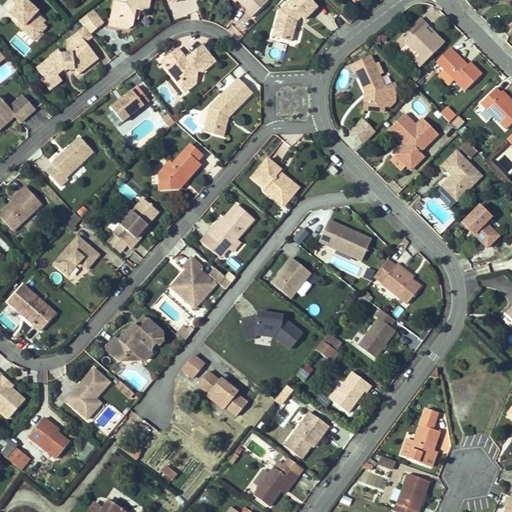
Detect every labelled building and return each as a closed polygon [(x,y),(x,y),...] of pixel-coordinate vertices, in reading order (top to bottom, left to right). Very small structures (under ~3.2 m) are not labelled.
[(20,29),(33,40),(44,27),(33,15),(37,11),(24,0),(10,0),(15,5),(8,13),(22,26),(20,29)] [(133,13),(137,10),(147,12),(149,0),(126,0),(126,4),(115,2),(110,25),(126,29),(133,24),(134,16),(133,13)] [(268,1),(266,0),(238,0),(239,1),(249,10),(253,16),(268,1)] [(283,35),(282,39),(290,42),(296,22),(294,21),(295,16),(296,15),(300,19),(302,18),(305,21),(319,8),(311,0),(292,0),(279,13),(275,28),(279,29),(283,35)] [(86,27),(92,34),(105,24),(95,11),(82,21),(86,27)] [(414,51),(419,56),(415,59),(421,65),(442,43),(432,33),(430,35),(425,30),(427,27),(418,19),(397,40),(403,46),(406,44),(413,52),(414,51)] [(88,44),(95,38),(92,34),(86,27),(68,42),(69,53),(64,54),(61,51),(40,69),(45,75),(48,75),(49,74),(55,80),(60,76),(65,71),(77,70),(81,75),(101,59),(88,44)] [(275,28),(272,36),(282,39),(283,35),(279,29),(275,28)] [(406,44),(403,46),(415,59),(419,56),(414,51),(413,52),(406,44)] [(182,81),(196,83),(197,71),(202,71),(215,61),(202,46),(187,58),(178,48),(161,62),(171,75),(174,73),(182,81)] [(456,53),(450,47),(437,61),(444,68),(456,80),(466,90),(481,74),(470,63),(468,65),(466,67),(454,55),(456,53)] [(466,67),(468,65),(456,53),(454,55),(466,67)] [(355,73),(364,93),(368,93),(368,104),(383,106),(389,106),(394,102),(395,88),(393,85),(384,89),(370,57),(349,66),(352,74),(355,73)] [(439,74),(451,86),(456,80),(444,68),(439,74)] [(171,75),(185,92),(196,83),(182,81),(174,73),(171,75)] [(49,74),(48,75),(43,80),(51,90),(63,80),(60,76),(55,80),(49,74)] [(226,116),(228,118),(252,93),(237,78),(208,109),(204,125),(221,129),(223,118),(226,116)] [(137,85),(111,105),(123,121),(149,101),(137,85)] [(511,122),(511,105),(500,93),(496,89),(481,103),(506,129),(511,122)] [(500,93),(511,105),(511,104),(511,101),(502,91),(500,93)] [(362,111),(383,113),(383,106),(368,104),(368,93),(364,93),(362,111)] [(0,128),(16,114),(22,121),(35,109),(24,96),(10,108),(0,96),(0,128)] [(439,114),(448,123),(454,117),(445,108),(439,114)] [(112,110),(106,115),(115,127),(121,123),(112,110)] [(407,142),(395,155),(407,166),(421,153),(438,136),(422,120),(416,126),(404,114),(388,129),(401,143),(404,140),(407,142)] [(451,123),(459,129),(465,121),(457,115),(451,123)] [(221,129),(204,125),(203,131),(223,135),(228,118),(226,116),(223,118),(221,129)] [(363,144),(375,130),(361,117),(349,131),(363,144)] [(53,164),(45,172),(60,187),(68,179),(66,177),(92,153),(78,138),(52,163),(53,164)] [(161,170),(161,188),(181,188),(181,183),(186,176),(188,178),(201,165),(197,161),(203,154),(191,143),(173,163),(170,160),(161,170)] [(478,153),(468,143),(461,149),(472,159),(478,153)] [(452,186),(446,191),(457,202),(483,177),(458,152),(442,167),(452,177),(452,186)] [(424,157),(421,153),(407,166),(411,170),(424,157)] [(395,155),(391,159),(403,171),(407,166),(395,155)] [(276,196),(287,205),(299,190),(281,174),(283,171),(270,160),(255,178),(268,189),(266,192),(274,199),(276,196)] [(452,177),(442,187),(446,191),(452,186),(452,177)] [(131,201),(137,193),(123,181),(117,189),(131,201)] [(21,195),(11,203),(0,213),(0,217),(13,231),(41,204),(26,186),(19,192),(21,195)] [(19,192),(9,201),(11,203),(21,195),(19,192)] [(139,239),(136,235),(148,222),(158,210),(144,196),(113,231),(115,232),(127,243),(132,247),(139,239)] [(274,199),(284,208),(287,205),(276,196),(274,199)] [(419,202),(412,210),(414,213),(422,206),(419,202)] [(218,231),(214,228),(209,235),(224,248),(230,242),(235,246),(257,221),(239,206),(227,221),(218,231)] [(498,237),(486,224),(492,218),(481,206),(463,224),(487,248),(498,237)] [(70,231),(81,219),(75,213),(64,225),(70,231)] [(218,231),(227,221),(223,218),(214,228),(218,231)] [(361,262),(372,238),(329,218),(318,242),(361,262)] [(136,235),(139,239),(151,225),(148,222),(136,235)] [(300,245),(309,233),(301,227),(292,239),(300,245)] [(127,243),(115,232),(107,242),(119,252),(127,243)] [(79,261),(83,264),(87,268),(100,254),(79,235),(54,262),(67,275),(77,265),(79,261)] [(209,235),(202,242),(217,256),(224,248),(209,235)] [(230,242),(224,248),(229,253),(235,246),(230,242)] [(224,248),(217,256),(222,260),(229,253),(224,248)] [(292,298),(296,292),(301,295),(315,274),(289,256),(270,284),(292,298)] [(181,283),(174,291),(189,304),(195,310),(202,302),(216,286),(201,271),(203,268),(193,259),(184,268),(185,270),(189,274),(186,278),(180,277),(181,283)] [(384,281),(396,265),(388,259),(376,275),(384,281)] [(25,270),(30,264),(26,260),(20,266),(25,270)] [(413,278),(403,271),(405,269),(398,263),(396,265),(384,281),(383,282),(408,303),(422,286),(413,278)] [(366,268),(364,278),(372,280),(374,269),(366,268)] [(219,284),(226,292),(232,284),(225,278),(217,270),(211,277),(219,284)] [(225,278),(232,284),(236,280),(229,273),(225,278)] [(181,283),(180,277),(171,287),(174,291),(181,283)] [(8,300),(41,330),(56,313),(23,283),(8,300)] [(391,325),(395,320),(381,309),(376,315),(380,318),(360,345),(376,357),(397,330),(391,325)] [(284,318),(283,314),(259,311),(242,318),(236,330),(254,342),(262,331),(291,351),(303,332),(284,318)] [(147,320),(139,329),(135,326),(132,326),(119,341),(116,338),(105,350),(117,362),(123,361),(129,355),(134,354),(141,361),(143,361),(147,360),(151,356),(151,355),(151,352),(151,349),(148,347),(153,341),(159,346),(163,342),(162,333),(147,320)] [(178,336),(185,342),(192,334),(188,331),(185,328),(178,336)] [(342,344),(329,334),(323,341),(337,351),(342,344)] [(337,351),(323,341),(317,350),(330,360),(337,351)] [(192,380),(206,362),(194,353),(180,370),(192,380)] [(306,365),(298,376),(305,381),(312,369),(306,365)] [(93,413),(88,408),(96,399),(109,383),(93,369),(65,400),(87,420),(93,413)] [(208,369),(194,388),(236,418),(250,399),(208,369)] [(438,379),(437,370),(429,379),(438,379)] [(341,388),(332,400),(349,413),(366,390),(367,391),(371,385),(353,372),(341,388)] [(1,378),(3,376),(0,373),(0,410),(9,419),(26,400),(12,387),(1,378)] [(12,387),(14,386),(3,376),(1,378),(12,387)] [(130,400),(134,395),(121,383),(117,388),(130,400)] [(329,397),(332,400),(341,388),(337,385),(329,397)] [(88,408),(93,413),(101,404),(96,399),(88,408)] [(93,423),(106,434),(123,414),(109,403),(93,423)] [(426,409),(423,418),(434,422),(437,413),(426,409)] [(310,446),(320,433),(324,436),(329,428),(309,414),(284,448),(302,461),(312,448),(310,446)] [(56,434),(47,426),(50,423),(43,417),(28,436),(54,459),(67,443),(56,434)] [(430,448),(433,449),(440,433),(432,430),(434,422),(423,418),(414,442),(406,439),(400,456),(408,459),(424,464),(430,448)] [(56,434),(59,430),(50,423),(47,426),(56,434)] [(310,446),(312,448),(314,449),(324,436),(320,433),(310,446)] [(3,437),(0,440),(0,442),(5,447),(9,441),(3,437)] [(123,444),(119,449),(134,462),(141,454),(135,448),(131,452),(123,444)] [(6,445),(1,452),(6,457),(12,449),(6,445)] [(430,448),(424,464),(431,466),(437,450),(433,449),(430,448)] [(15,449),(7,459),(14,466),(23,456),(15,449)] [(23,456),(14,466),(20,470),(28,461),(23,456)] [(396,462),(381,457),(378,465),(393,470),(396,462)] [(165,465),(160,473),(173,480),(177,473),(165,465)] [(280,491),(289,480),(293,484),(299,476),(283,465),(278,471),(273,468),(253,495),(268,507),(280,491)] [(406,475),(393,511),(417,511),(420,506),(417,505),(421,494),(423,494),(428,482),(406,475)] [(289,480),(280,491),(285,494),(293,484),(289,480)] [(511,511),(511,492),(509,499),(506,497),(503,505),(506,506),(503,511),(511,511)] [(103,509),(100,511),(93,507),(89,511),(124,511),(109,501),(103,509)]
